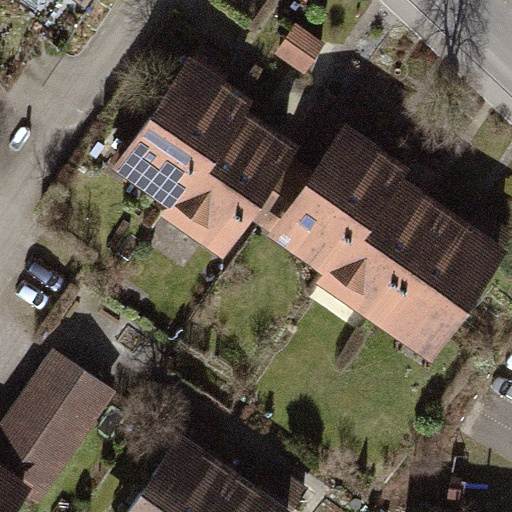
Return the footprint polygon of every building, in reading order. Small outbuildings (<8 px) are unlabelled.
[(62,0),(89,17),(100,0),(62,0)] [(328,36),(299,14),(273,49),(303,71),(328,36)] [(127,164),(187,205),(251,110),(261,96),(201,55),(127,164)] [(179,217),(237,256),(309,150),(251,110),(187,205),(179,217)] [(276,242),(338,282),(402,184),(413,168),(351,128),(276,242)] [(332,291),(440,361),(510,254),(402,184),(338,282),(332,291)] [(4,463),(0,460),(0,511),(13,511),(25,496),(42,508),(121,394),(58,350),(0,433),(0,434),(16,446),(4,463)] [(293,511),(187,440),(138,511),(293,511)]
